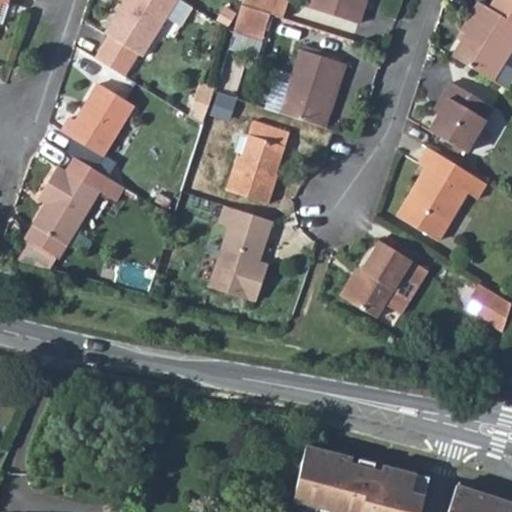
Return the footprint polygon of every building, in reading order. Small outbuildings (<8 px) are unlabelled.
[(180,0),(179,0),(126,0),(105,35),(109,37),(95,60),(125,79),(139,56),(143,57),(180,0)] [(282,0),(245,0),(244,6),(272,16),(284,19),(289,2),(282,0)] [(317,0),(315,10),(365,26),(373,0),(317,0)] [(468,37),(454,59),(494,85),(511,56),(511,1),(510,0),(500,0),(493,12),(482,5),(463,34),(468,37)] [(244,6),(235,32),(264,41),(272,16),(244,6)] [(294,78),(281,116),(323,130),(339,82),(345,83),(349,68),(302,52),(294,78)] [(281,116),(294,78),(279,73),(267,111),(281,116)] [(69,117),(59,132),(100,158),(132,107),(95,84),(73,119),(69,117)] [(449,101),(430,132),(466,155),(494,111),(453,84),(444,98),(449,101)] [(238,158),(228,193),(270,206),(280,177),(276,176),(289,135),(255,124),(244,159),(238,158)] [(427,148),(419,162),(427,168),(431,170),(440,156),(427,148)] [(431,170),(427,168),(396,217),(437,242),(467,194),(478,200),(487,186),(440,156),(431,170)] [(121,188),(72,158),(64,171),(57,166),(40,191),(49,197),(21,241),(26,245),(49,259),(52,261),(96,190),(113,201),(121,188)] [(273,224),(229,209),(222,229),(232,232),(213,293),(245,302),(246,301),(259,305),(268,276),(258,272),(273,224)] [(429,273),(379,243),(344,300),(377,321),(385,307),(402,317),(429,273)] [(49,259),(26,245),(13,266),(41,272),(49,259)] [(470,315),(508,338),(511,325),(511,307),(485,291),(470,315)] [(354,449),(309,437),(293,500),(337,511),(418,511),(430,470),(384,457),(382,463),(375,461),(376,455),(360,451),(358,457),(352,455),(354,449)] [(511,511),(511,496),(457,478),(445,511),(511,511)]
